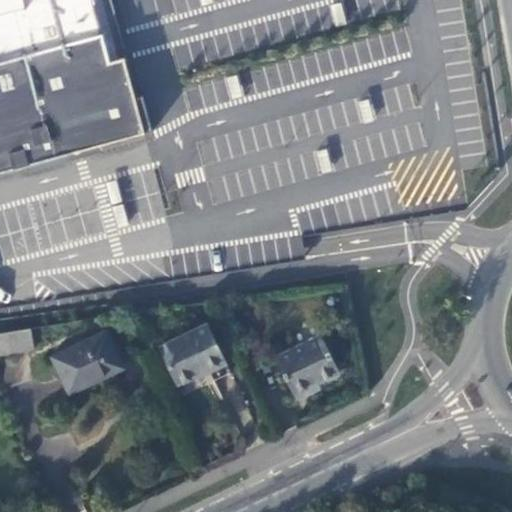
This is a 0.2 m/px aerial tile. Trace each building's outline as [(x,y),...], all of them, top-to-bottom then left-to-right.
[(0,0),(0,170),(140,131),(119,56),(103,60),(89,0),(0,0)] [(206,322),(160,345),(179,382),(225,361),(206,322)] [(0,355),(33,350),(31,327),(0,332),(0,355)] [(106,330),(52,356),(70,393),(122,367),(106,330)] [(321,334),(276,356),(297,396),(320,386),(318,380),(339,369),(321,334)]
